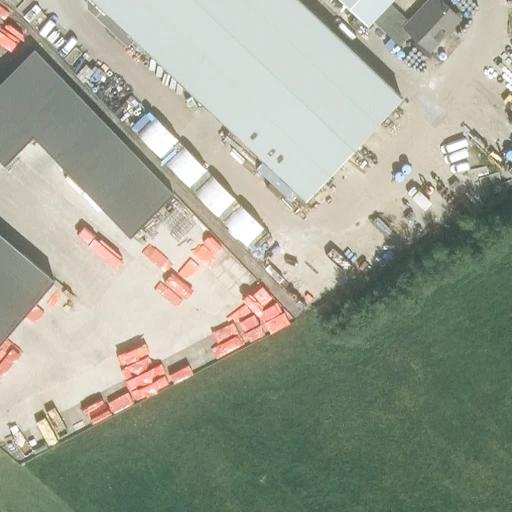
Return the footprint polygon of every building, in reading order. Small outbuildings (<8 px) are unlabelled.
[(86,0),(87,8),(123,43),(131,35),(304,198),(399,97),(296,0),(86,0)] [(339,0),(366,26),(390,0),(339,0)] [(33,49),(0,80),(0,160),(2,163),(31,136),(128,237),(172,194),(33,49)] [(406,138),(427,159),(456,131),(436,109),(406,138)] [(0,339),(52,279),(0,234),(0,339)] [(85,406),(64,415),(71,434),(93,425),(85,406)]
